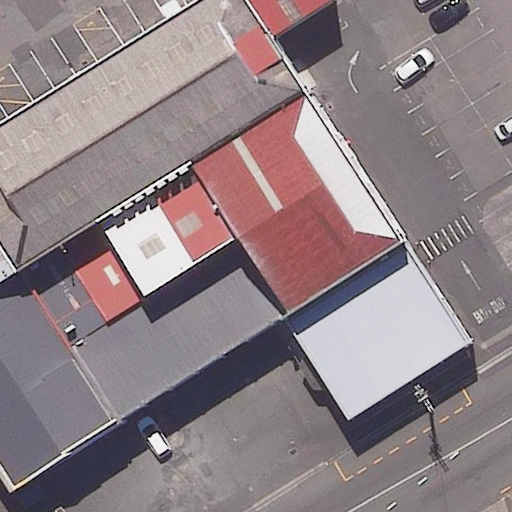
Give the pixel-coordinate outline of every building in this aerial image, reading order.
[(197,0),(0,125),(0,226),(24,264),(197,154),(307,84),(276,35),(253,0),(197,0)] [(253,0),(276,35),(330,0),(253,0)] [(476,346),(307,84),(197,154),(365,416),(476,346)] [(239,240),(199,178),(114,232),(154,295),(239,240)] [(0,226),(0,279),(24,264),(0,226)] [(79,349),(24,264),(0,279),(0,444),(26,485),(126,422),(79,349)] [(79,349),(126,422),(226,358),(179,285),(79,349)]
